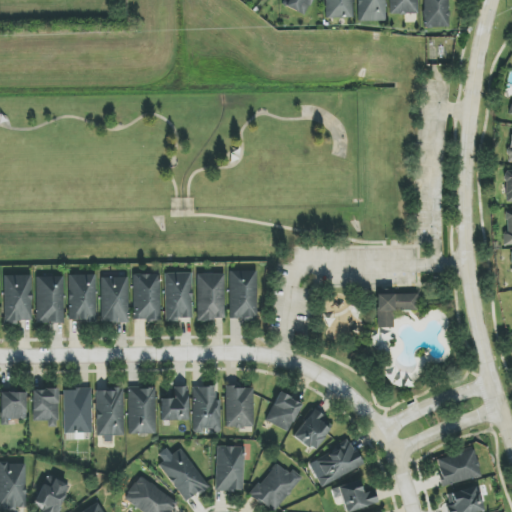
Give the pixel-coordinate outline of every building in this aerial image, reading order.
[(304,16),(311,0),(285,0),(282,6),(304,16)] [(352,0),(325,0),(326,18),(353,18),(352,0)] [(384,0),(356,0),(358,22),(386,21),(384,0)] [(418,14),(417,0),(389,0),(389,14),(418,14)] [(449,28),(447,0),(422,0),(424,29),(449,28)] [(511,245),(511,211),(506,211),(506,233),(503,233),(503,245),(511,245)] [(230,321),(258,320),(256,271),(228,272),(230,321)] [(192,320),(192,273),(164,273),(165,320),(192,320)] [(132,321),(160,321),(160,275),(133,274),(132,321)] [(197,275),(197,321),(225,320),(224,274),(197,275)] [(31,275),(3,276),(4,323),(32,322),(31,275)] [(95,275),(68,275),(68,321),(96,321),(95,275)] [(36,277),(36,324),(64,324),(63,276),(36,277)] [(101,323),(128,322),(128,277),(100,278),(101,323)] [(393,328),(393,311),(416,311),(415,294),(390,295),(376,295),(377,329),(393,328)] [(358,333),(361,303),(342,302),(342,297),(321,295),(318,318),(329,319),(328,330),(358,333)] [(253,388),(241,389),(241,386),(225,386),(226,428),(254,428),(253,388)] [(188,421),(188,387),(175,387),(175,399),(161,399),(161,421),(188,421)] [(221,433),(220,400),(215,400),(215,387),(192,387),(194,434),(221,433)] [(129,435),(156,434),(156,388),(128,388),(129,435)] [(57,389),(32,390),(33,422),(47,421),(48,428),(59,427),(57,389)] [(63,389),(64,434),(92,434),(91,389),(63,389)] [(96,389),(96,436),(104,437),(104,442),(112,442),(112,436),(123,436),(124,389),(96,389)] [(290,431),(301,401),(277,392),(266,423),(290,431)] [(1,425),(8,425),(9,419),(26,420),(26,393),(1,393),(1,425)] [(333,425),(313,410),(293,436),(313,452),(333,425)] [(312,460),(323,485),(362,467),(351,442),(312,460)] [(244,447),(217,446),(216,491),(242,492),(244,447)] [(186,503),(208,488),(181,448),(170,455),(166,450),(155,457),(186,503)] [(480,478),(475,450),(436,459),(441,486),(480,478)] [(0,463),(0,482),(0,509),(26,509),(25,463),(0,463)] [(274,511),(302,477),(292,470),(289,474),(276,463),(250,495),(271,511),(274,511)] [(177,504),(142,476),(125,498),(142,511),(173,511),(172,511),(177,504)] [(58,511),(70,486),(53,479),(50,487),(42,484),(33,506),(46,511),(58,511)] [(349,511),(378,504),(374,490),(362,493),(359,481),(331,489),(334,500),(341,498),(345,511),(349,511)] [(450,511),(481,511),(479,489),(450,492),(453,511),(450,511)]
